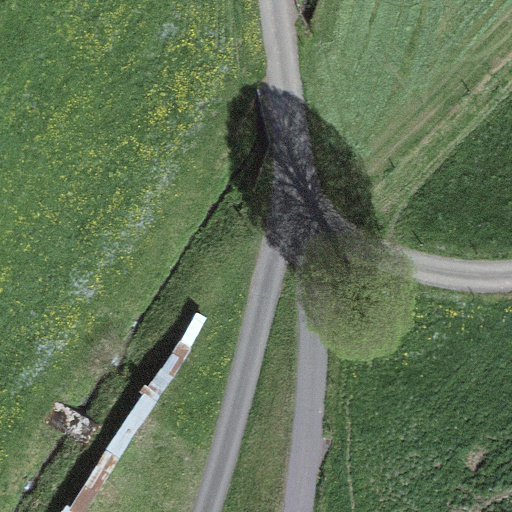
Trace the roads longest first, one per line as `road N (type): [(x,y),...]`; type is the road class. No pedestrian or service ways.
road 1 (unclassified): [(205,511),(294,168)]
road 2 (unclassified): [(296,511),(315,374),(294,168)]
road 3 (unclassified): [(294,168),(272,0)]
